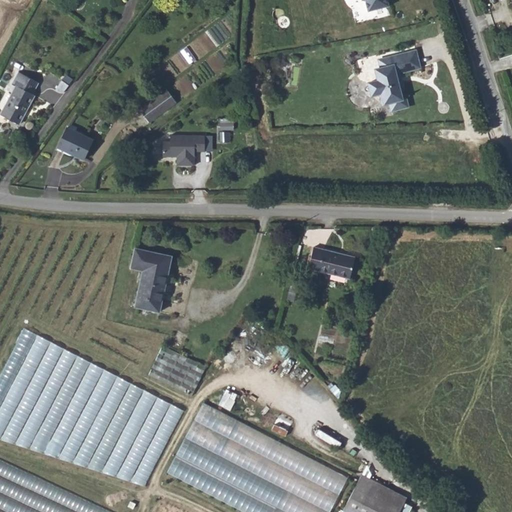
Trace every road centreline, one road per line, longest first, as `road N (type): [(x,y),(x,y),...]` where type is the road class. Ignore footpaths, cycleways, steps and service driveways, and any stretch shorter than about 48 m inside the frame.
road 1 (residential): [(0,200),(511,219)]
road 2 (track): [(429,511),(335,419),(286,392),(238,379),(211,384),(197,399),(154,480)]
road 3 (residential): [(0,192),(128,20),(133,0)]
road 4 (unclassified): [(463,0),(511,150)]
